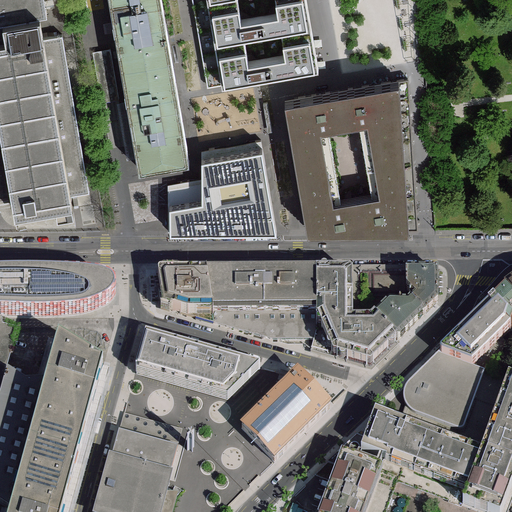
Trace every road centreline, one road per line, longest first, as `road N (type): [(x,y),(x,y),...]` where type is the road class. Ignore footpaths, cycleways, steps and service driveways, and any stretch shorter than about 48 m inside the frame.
road 1 (tertiary): [(130,252),(463,251)]
road 2 (residential): [(80,511),(136,313)]
road 3 (residential): [(315,366),(136,313)]
road 4 (tertiary): [(248,511),(381,385)]
road 5 (tertiary): [(0,252),(130,252)]
